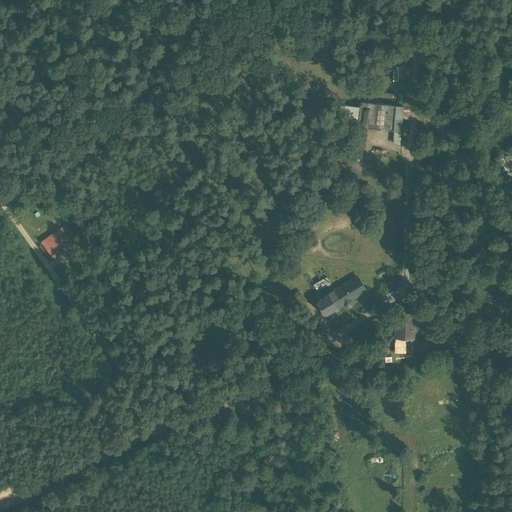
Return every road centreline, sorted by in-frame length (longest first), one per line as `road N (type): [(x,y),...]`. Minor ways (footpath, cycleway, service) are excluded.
road 1 (track): [(400,294),(423,0)]
road 2 (track): [(163,429),(0,509)]
road 3 (track): [(511,220),(400,294)]
road 4 (unclassified): [(262,511),(246,389)]
